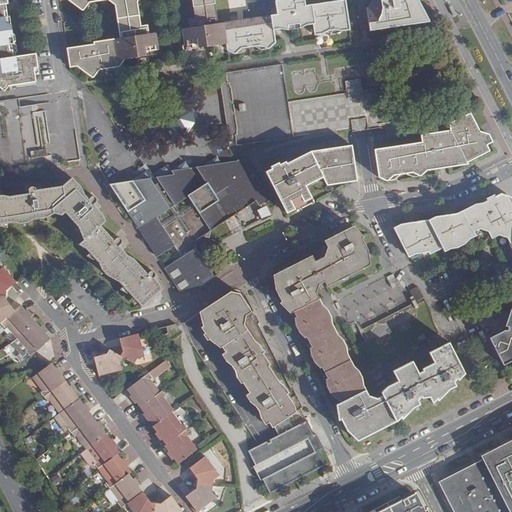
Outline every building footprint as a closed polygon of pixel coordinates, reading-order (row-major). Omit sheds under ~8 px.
[(0,0),(0,90),(4,92),(9,86),(36,82),(34,71),(38,70),(36,55),(14,58),(12,50),(10,51),(9,46),(14,45),(10,17),(5,18),(3,10),(7,10),(6,5),(9,4),(8,0),(0,0)] [(137,2),(138,0),(69,0),(82,11),(90,1),(99,0),(108,0),(116,6),(121,37),(93,41),(94,45),(68,49),(71,67),(78,66),(94,78),(100,70),(119,67),(124,59),(152,55),(152,50),(159,49),(156,32),(149,33),(148,24),(141,25),(137,2)] [(191,0),(195,18),(189,18),(190,26),(181,27),(184,45),(190,44),(191,49),(220,44),(227,48),(223,21),(218,22),(214,0),(191,0)] [(223,21),(227,48),(236,53),(243,53),(248,47),(256,46),(262,50),(271,49),(276,43),(273,29),(282,28),(290,31),(307,28),(310,23),(314,23),(315,36),(324,35),(328,36),(340,34),(342,31),(350,30),(345,0),(341,0),(306,5),(304,0),(275,0),(278,13),(223,21)] [(378,0),(371,1),(367,8),(370,31),(429,23),(417,0),(378,0)] [(387,122),(399,121),(396,105),(390,106),(388,90),(384,88),(381,88),(377,89),(362,91),(360,80),(346,81),(346,82),(348,93),(289,102),(294,137),(353,128),(354,136),(363,135),(386,132),(385,127),(388,126),(387,122)] [(0,100),(0,163),(1,171),(46,164),(45,157),(49,157),(48,149),(39,150),(32,104),(20,106),(20,102),(19,98),(0,100)] [(183,105),(172,107),(164,117),(166,128),(176,134),(187,132),(194,124),(192,113),(183,105)] [(113,107),(107,111),(111,117),(117,113),(113,107)] [(415,171),(422,175),(428,169),(468,163),(468,161),(490,150),(488,146),(494,143),(489,133),(480,131),(471,113),(452,122),(453,129),(423,134),(424,141),(376,149),(381,177),(390,179),(396,174),(415,171)] [(145,127),(132,136),(137,144),(151,135),(145,127)] [(267,171),(288,212),(301,206),(302,208),(314,202),(306,186),(325,177),(328,184),(358,180),(352,146),(314,151),(289,164),(287,161),(281,164),(279,162),(272,166),(273,168),(267,171)] [(189,167),(186,161),(172,169),(169,163),(155,172),(157,175),(152,178),(147,171),(131,181),(109,183),(157,257),(174,246),(181,257),(165,268),(181,292),(189,294),(215,277),(198,249),(196,248),(196,244),(197,239),(201,237),(209,238),(210,234),(210,230),(258,201),(262,208),(258,210),(264,220),(272,216),(265,202),(270,199),(244,160),(223,163),(218,155),(202,165),(189,167)] [(147,303),(160,291),(161,290),(160,284),(154,278),(157,275),(151,269),(147,273),(138,262),(129,257),(121,247),(125,244),(119,237),(115,240),(102,225),(106,221),(102,212),(95,204),(99,200),(94,195),(89,199),(85,194),(85,189),(75,178),(74,177),(72,179),(63,186),(38,190),(37,184),(29,185),(30,195),(10,197),(8,197),(6,196),(4,196),(0,196),(0,222),(1,222),(2,227),(7,226),(7,221),(11,221),(18,224),(26,223),(32,218),(40,217),(41,221),(48,220),(48,216),(64,213),(67,211),(78,224),(84,240),(80,244),(91,252),(108,274),(113,269),(117,274),(113,278),(119,278),(144,305),(147,303)] [(495,196),(495,195),(487,198),(488,200),(482,203),(479,203),(456,214),(432,218),(407,221),(394,228),(410,258),(413,256),(418,252),(429,251),(431,255),(445,248),(446,250),(452,247),(457,248),(469,242),(469,239),(477,235),(475,231),(481,228),(489,230),(493,238),(500,235),(509,238),(511,243),(511,196),(502,192),(495,196)] [(281,305),(289,314),(294,312),(320,300),(320,299),(318,294),(321,286),(326,283),(329,288),(372,266),(370,253),(364,241),(366,239),(354,227),(325,242),(328,249),(326,257),(317,262),(314,257),(276,277),(276,289),(283,303),(281,305)] [(11,285),(16,280),(2,266),(0,267),(0,294),(7,295),(7,291),(12,287),(11,285)] [(367,343),(357,349),(368,371),(439,336),(433,325),(431,312),(419,287),(410,292),(413,297),(410,298),(414,305),(361,332),(367,343)] [(163,299),(160,291),(147,303),(149,304),(160,302),(163,299)] [(242,295),(230,292),(202,310),(205,328),(203,330),(208,335),(205,338),(209,342),(211,340),(220,348),(224,347),(227,353),(223,356),(229,365),(233,364),(238,373),(238,379),(242,385),(245,384),(251,393),(247,396),(253,405),(257,406),(264,416),(262,420),(266,425),(270,423),(273,427),(274,426),(288,417),(296,412),(295,406),(290,398),(291,393),(286,386),(282,385),(270,367),(273,365),(270,360),(268,361),(263,354),(267,352),(261,344),(258,345),(246,326),(247,316),(253,312),(242,295)] [(7,295),(0,294),(0,323),(15,310),(10,305),(11,304),(7,299),(7,295)] [(320,300),(294,312),(297,317),(295,318),(295,324),(301,335),(306,338),(307,337),(312,346),(310,347),(310,353),(316,364),(322,368),(328,377),(326,378),(326,385),(331,395),(337,399),(338,399),(341,404),(338,405),(339,416),(341,420),(343,419),(349,430),(358,441),(397,422),(402,417),(404,419),(417,406),(421,404),(418,400),(423,396),(425,398),(431,395),(434,401),(438,398),(440,400),(456,385),(454,383),(459,378),(461,380),(466,374),(450,343),(431,353),(435,362),(423,368),(424,370),(419,372),(414,361),(394,372),(399,381),(386,388),(383,393),(384,395),(378,398),(368,395),(363,385),(363,376),(357,367),(353,365),(347,354),(347,346),(343,338),(337,334),(331,323),(331,317),(326,307),(323,306),(320,300)] [(15,310),(0,323),(15,340),(35,322),(31,317),(33,316),(31,314),(26,308),(24,310),(20,305),(15,310)] [(511,306),(504,328),(489,336),(504,364),(511,359),(511,306)] [(35,322),(15,340),(30,356),(50,339),(45,333),(46,331),(42,326),(40,324),(38,326),(35,322)] [(165,335),(169,341),(182,333),(175,323),(166,325),(168,333),(165,335)] [(139,333),(119,338),(121,343),(119,344),(121,350),(118,354),(126,358),(135,364),(139,356),(145,355),(139,333)] [(126,358),(118,354),(108,348),(106,352),(100,353),(100,356),(95,357),(100,377),(123,371),(122,363),(126,358)] [(166,359),(156,367),(161,372),(171,365),(166,359)] [(63,373),(58,368),(57,366),(55,368),(51,363),(30,379),(43,397),(65,381),(61,375),(63,373)] [(150,371),(149,372),(128,388),(132,394),(130,396),(134,402),(135,403),(137,401),(141,406),(161,391),(152,378),(154,377),(150,371)] [(65,381),(43,397),(56,415),(78,399),(74,393),(76,392),(75,391),(71,385),(69,386),(65,381)] [(161,391),(141,406),(145,412),(143,414),(147,419),(149,422),(152,419),(155,424),(173,411),(175,410),(165,397),(167,395),(163,390),(161,391)] [(78,399),(56,415),(70,433),(92,417),(88,411),(89,409),(85,404),(84,402),(82,404),(78,399)] [(173,411),(155,424),(154,426),(158,432),(156,434),(160,439),(162,438),(166,444),(187,428),(189,427),(185,422),(182,423),(173,411)] [(92,417),(70,433),(83,451),(105,434),(102,431),(104,429),(103,427),(98,421),(96,422),(92,417)] [(263,480),(270,493),(326,465),(319,451),(324,449),(316,434),(314,435),(307,421),(293,428),(288,417),(274,426),(278,435),(248,451),(255,465),(253,466),(261,481),(263,480)] [(187,428),(166,444),(164,445),(169,451),(167,452),(171,458),(173,461),(176,458),(179,462),(199,448),(191,438),(194,437),(187,428)] [(105,434),(83,451),(92,463),(97,469),(117,454),(119,453),(114,446),(116,445),(112,439),(111,437),(108,439),(105,434)] [(511,511),(511,439),(480,456),(508,511),(511,511)] [(83,451),(78,455),(87,467),(92,463),(83,451)] [(97,469),(95,471),(109,489),(129,474),(131,472),(126,466),(128,465),(123,458),(121,459),(117,454),(97,469)] [(207,454),(192,465),(190,467),(194,472),(198,478),(198,483),(214,484),(215,479),(221,474),(207,454)] [(507,511),(481,461),(437,484),(451,511),(507,511)] [(51,478),(55,486),(63,482),(58,474),(51,478)] [(109,489),(107,490),(120,508),(126,504),(142,492),(138,486),(140,484),(135,478),(134,477),(132,479),(129,474),(109,489)] [(186,496),(193,506),(197,511),(198,511),(217,499),(213,494),(214,484),(198,483),(196,489),(191,492),(186,496)] [(142,492),(126,504),(131,511),(155,511),(157,504),(150,503),(146,497),(142,492)] [(425,511),(417,495),(383,511),(374,511),(374,510),(370,511),(425,511)] [(157,504),(155,511),(183,511),(181,509),(171,496),(166,500),(159,505),(157,504)]
